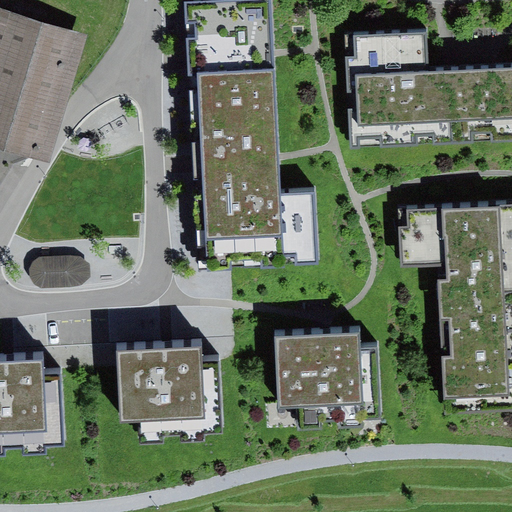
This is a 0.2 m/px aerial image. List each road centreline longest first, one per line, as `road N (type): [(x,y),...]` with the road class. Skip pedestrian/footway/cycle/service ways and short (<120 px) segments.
road 1 (residential): [(146,60),(157,274),(129,295),(0,304)]
road 2 (residential): [(0,250),(83,109),(128,66)]
